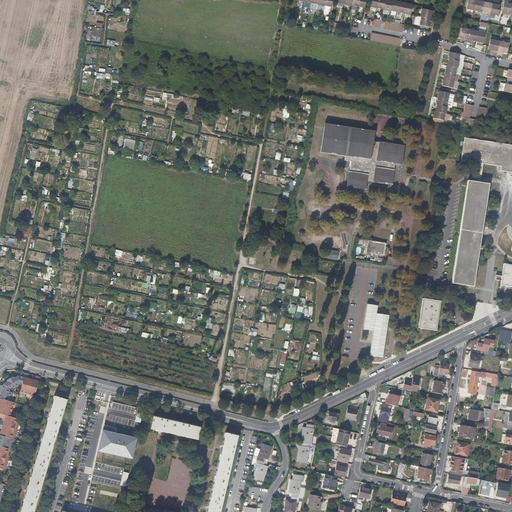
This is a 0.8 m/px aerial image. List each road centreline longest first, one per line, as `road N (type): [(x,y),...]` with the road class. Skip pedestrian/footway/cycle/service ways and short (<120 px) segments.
road 1 (residential): [(250,422),(9,351)]
road 2 (residential): [(87,384),(250,422)]
road 3 (residential): [(462,336),(435,493)]
road 4 (residential): [(369,382),(357,473),(419,490)]
road 5 (residential): [(87,384),(50,511)]
road 6 (residential): [(485,61),(362,27)]
